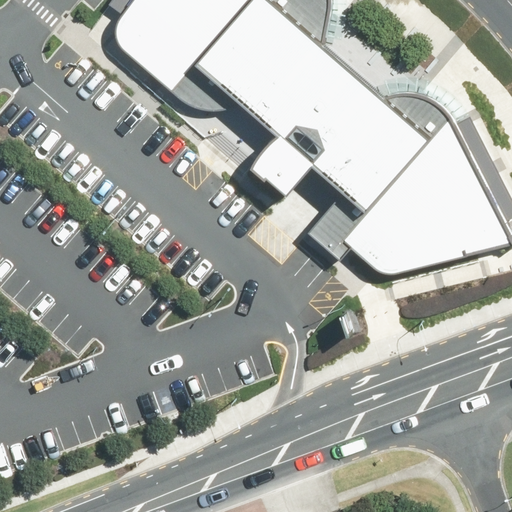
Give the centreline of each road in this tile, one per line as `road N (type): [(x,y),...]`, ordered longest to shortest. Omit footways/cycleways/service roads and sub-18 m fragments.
road 1 (secondary): [(122,511),(461,391)]
road 2 (residential): [(503,511),(461,391)]
